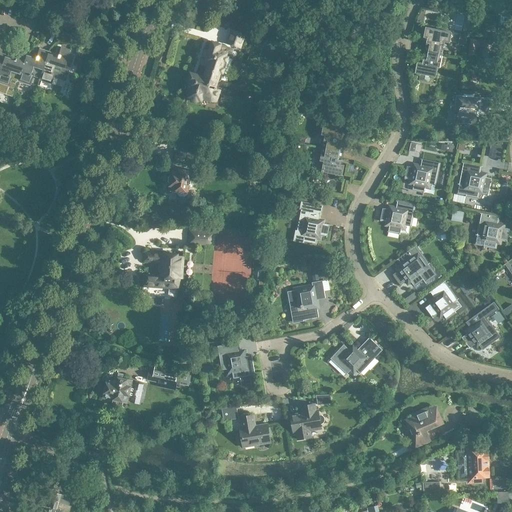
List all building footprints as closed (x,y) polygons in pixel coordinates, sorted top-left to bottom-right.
[(425,50),(443,54),(445,42),(450,43),(452,32),(426,26),(424,37),(428,37),(425,50)] [(227,43),(239,47),(243,34),(231,30),(227,43)] [(481,56),(485,56),(484,61),(486,64),(488,66),(492,66),(494,65),(496,62),(497,55),(498,55),(502,54),(503,49),(499,47),(496,47),(497,42),(469,39),(468,55),(476,56),(477,48),(485,48),(485,49),(482,49),(481,56)] [(204,78),(217,82),(227,53),(231,54),(233,50),(221,46),(221,44),(212,41),(209,51),(205,50),(203,56),(201,55),(200,59),(202,60),(201,63),(208,66),(204,77),(204,78)] [(47,54),(41,70),(38,79),(51,84),(54,74),(53,74),(53,73),(51,72),(54,65),(64,69),(70,51),(60,47),(56,58),(47,54)] [(35,59),(25,56),(20,71),(17,81),(29,86),(32,76),(31,76),(32,75),(29,74),(32,66),(41,70),(47,54),(48,52),(39,49),(35,59)] [(4,57),(0,69),(0,84),(8,87),(11,78),(10,77),(10,76),(8,76),(11,68),(20,71),(25,56),(26,53),(17,50),(13,61),(4,57)] [(443,54),(425,50),(423,63),(417,62),(415,73),(421,74),(420,79),(421,80),(428,82),(430,81),(431,76),(436,77),(438,66),(440,67),(443,54)] [(204,78),(204,77),(190,72),(187,80),(192,82),(188,97),(201,101),(202,98),(210,101),(216,101),(220,90),(215,88),(217,82),(204,78)] [(477,82),(462,80),(461,87),(477,89),(477,82)] [(277,99),(283,101),(287,88),(281,86),(277,99)] [(464,95),(464,97),(456,97),(456,105),(451,105),(451,112),(458,112),(457,123),(476,125),(477,112),(489,113),(490,100),(473,98),(473,96),(464,95)] [(324,148),(344,152),(346,138),(343,138),(345,128),(324,125),(322,136),(326,136),(324,148)] [(178,128),(178,139),(189,139),(189,128),(178,128)] [(442,144),(440,150),(452,153),(453,146),(442,144)] [(174,145),(175,159),(188,159),(187,145),(174,145)] [(491,145),(489,155),(498,157),(500,147),(491,145)] [(344,152),(324,148),(321,161),(325,162),(323,172),(344,176),(346,165),(342,164),(344,152)] [(250,158),(245,167),(253,172),(258,162),(250,158)] [(434,185),(436,185),(440,163),(421,159),(420,165),(416,164),(415,168),(407,166),(404,179),(411,180),(410,183),(413,184),(412,189),(432,193),(434,185)] [(466,195),(477,197),(478,193),(482,193),(483,190),(488,191),(491,178),(483,177),(483,174),(480,173),(481,166),(462,162),(457,184),(459,185),(457,193),(466,194),(466,195)] [(196,172),(178,169),(178,170),(172,169),(170,186),(170,187),(170,191),(187,193),(190,178),(195,179),(196,172)] [(410,226),(412,227),(416,204),(396,201),(395,207),(391,206),(391,210),(383,208),(380,221),(386,222),(385,226),(389,226),(389,231),(409,234),(410,226)] [(321,236),(327,237),(330,225),(322,224),(323,220),(320,219),(321,213),(300,209),(296,231),(298,231),(296,239),(304,241),(304,242),(316,244),(317,239),(321,240),(321,236)] [(496,243),(500,244),(501,241),(507,242),(509,229),(501,228),(502,224),(499,224),(500,217),(480,213),(476,235),(477,235),(476,244),(483,245),(483,246),(495,248),(496,243)] [(215,232),(191,231),(190,245),(213,247),(215,232)] [(400,271),(393,275),(401,286),(406,282),(408,285),(411,282),(414,286),(430,274),(425,267),(426,266),(413,248),(397,260),(401,266),(398,268),(400,271)] [(143,261),(159,262),(158,272),(157,273),(156,288),(166,289),(167,279),(173,279),(175,278),(182,278),(183,257),(177,257),(177,255),(144,253),(143,261)] [(511,259),(503,265),(511,277),(511,259)] [(321,269),(312,269),(313,280),(321,279),(321,269)] [(291,314),(292,313),(294,323),(303,321),(303,322),(304,322),(303,321),(319,318),(316,301),(326,299),(322,281),(312,283),(313,287),(287,292),(291,314)] [(443,316),(446,320),(462,308),(457,301),(458,299),(445,281),(429,293),(433,298),(430,300),(432,304),(426,308),(433,319),(438,315),(440,318),(443,316)] [(480,346),(483,350),(499,338),(494,330),(495,329),(487,318),(498,310),(494,303),(466,323),(469,328),(467,330),(469,333),(462,338),(470,348),(475,345),(477,348),(480,346)] [(499,321),(505,318),(501,310),(494,313),(499,321)] [(361,374),(383,351),(369,338),(358,350),(353,346),(349,350),(344,345),(331,359),(347,375),(348,373),(354,379),(360,373),(361,374)] [(254,375),(255,375),(251,356),(244,357),(243,351),(237,352),(236,344),(237,344),(237,343),(217,346),(217,347),(218,347),(222,370),(221,370),(221,371),(223,370),(225,378),(233,377),(233,379),(234,379),(234,378),(254,374),(254,375)] [(175,384),(180,385),(183,371),(155,365),(152,380),(160,381),(159,386),(174,389),(175,384)] [(103,397),(113,399),(112,403),(113,406),(121,407),(123,405),(124,401),(127,402),(127,400),(130,401),(130,402),(140,404),(144,385),(134,382),(134,384),(131,383),(131,381),(113,377),(113,380),(107,379),(103,397)] [(316,396),(318,406),(331,403),(330,396),(316,396)] [(293,434),(297,433),(298,440),(310,438),(309,431),(321,429),(321,425),(323,424),(324,422),(325,420),(323,417),(321,416),(319,416),(318,412),(315,412),(314,405),(302,407),(303,415),(290,417),(293,434)] [(222,409),(224,421),(238,419),(236,407),(222,409)] [(430,442),(425,430),(442,423),(435,407),(428,410),(426,408),(412,414),(414,416),(405,420),(417,447),(430,442)] [(240,418),(242,430),(240,430),(243,447),(245,447),(245,448),(254,447),(254,445),(270,442),(267,426),(254,428),(252,416),(240,418)] [(488,466),(487,461),(486,451),(479,451),(479,446),(467,447),(467,453),(459,453),(460,476),(468,476),(468,482),(480,481),(480,476),(487,476),(487,466),(488,466)] [(98,490),(88,492),(90,507),(100,506),(98,490)] [(69,511),(71,506),(69,506),(71,497),(54,492),(50,505),(53,506),(52,509),(43,507),(41,511),(69,511)]
